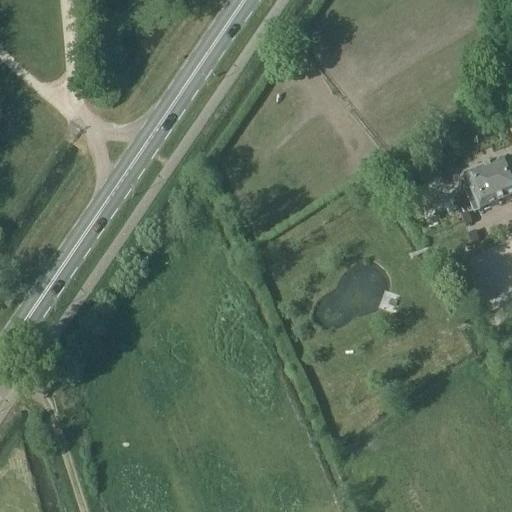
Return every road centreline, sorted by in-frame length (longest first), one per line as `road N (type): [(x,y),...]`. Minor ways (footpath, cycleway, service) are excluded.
road 1 (primary): [(0,356),(244,0)]
road 2 (track): [(82,511),(20,326)]
